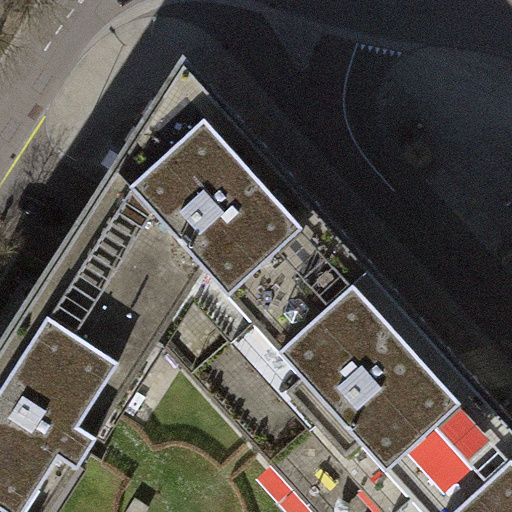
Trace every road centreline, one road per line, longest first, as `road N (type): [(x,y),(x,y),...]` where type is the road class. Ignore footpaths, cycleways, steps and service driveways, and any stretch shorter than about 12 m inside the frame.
road 1 (residential): [(200,0),(247,35),(363,157)]
road 2 (residential): [(363,157),(511,320)]
road 3 (residential): [(363,157),(346,111),(348,74),(385,0)]
road 4 (residential): [(0,125),(84,0)]
